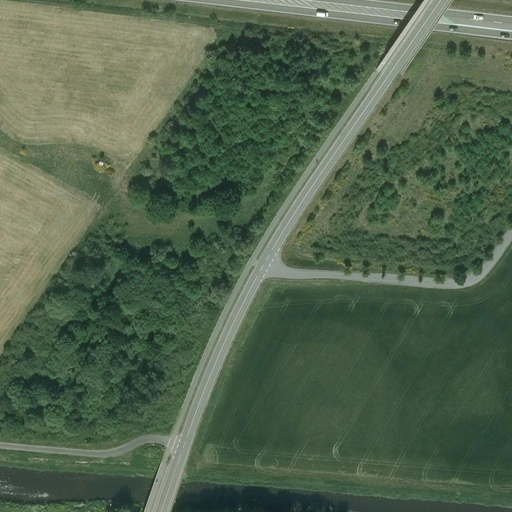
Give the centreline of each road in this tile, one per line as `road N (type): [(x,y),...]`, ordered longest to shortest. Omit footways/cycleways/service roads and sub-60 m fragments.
road 1 (tertiary): [(263,264),(438,0)]
road 2 (trunk): [(212,0),(511,35)]
road 3 (unclassified): [(263,264),(466,282),(511,233)]
road 4 (tertiary): [(161,511),(206,384),(263,264)]
road 5 (trunk): [(511,24),(310,0)]
road 6 (track): [(185,439),(146,433),(104,456),(0,448)]
